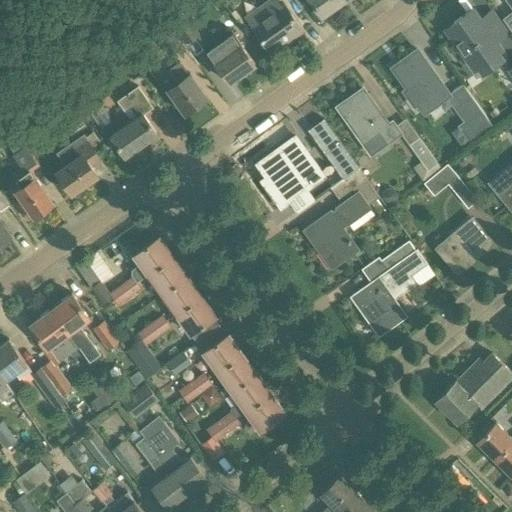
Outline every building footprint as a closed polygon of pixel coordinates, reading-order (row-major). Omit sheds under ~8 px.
[(281,6),(276,0),(268,0),(245,16),(268,48),(288,34),(290,38),(302,30),(284,3),(281,6)] [(310,0),(321,15),(342,0),(310,0)] [(511,10),(502,17),(511,31),(511,0),(508,0),(511,5),(511,10)] [(185,44),(200,34),(178,3),(163,13),(185,44)] [(498,41),(473,6),(441,28),(467,64),(498,41)] [(169,55),(181,46),(167,27),(153,7),(143,14),(147,20),(141,24),(151,39),(154,36),(169,55)] [(255,65),(228,27),(201,46),(228,84),(255,65)] [(57,77),(115,42),(109,32),(51,68),(57,77)] [(414,105),(417,103),(424,112),(449,94),(417,49),(402,60),(408,68),(398,75),(407,88),(404,91),(414,105)] [(188,73),(179,60),(165,70),(174,83),(167,88),(185,113),(207,97),(189,72),(188,73)] [(22,99),(33,92),(25,78),(14,85),(21,98),(22,99)] [(0,99),(5,108),(21,98),(14,85),(0,93),(0,99)] [(462,85),(452,92),(460,104),(455,107),(477,138),(493,126),(462,85)] [(125,155),(156,133),(143,114),(153,107),(138,86),(116,100),(130,121),(110,135),(125,155)] [(343,114),(372,154),(402,133),(392,118),(387,122),(362,88),(347,99),(353,107),(343,114)] [(327,124),(312,135),(342,179),(358,168),(327,124)] [(295,133),(253,163),(263,176),(258,179),(280,209),(289,203),(296,212),(315,199),(308,190),(326,176),(295,133)] [(71,193),(98,174),(91,165),(101,159),(83,134),(56,153),(65,165),(55,171),(71,193)] [(422,181),(440,167),(419,137),(409,144),(421,160),(412,167),(422,181)] [(33,217),(53,203),(30,169),(38,163),(26,146),(13,156),(25,173),(16,179),(20,185),(14,189),(20,199),(16,202),(28,219),(33,216),(33,217)] [(511,160),(511,161),(511,181),(497,194),(511,212),(511,160)] [(447,163),(437,171),(441,175),(447,183),(457,175),(447,163)] [(360,169),(331,188),(338,198),(352,188),(355,193),(336,207),(337,208),(331,213),(330,211),(315,222),(321,230),(311,237),(331,266),(356,248),(341,227),(347,222),(348,223),(370,208),(367,205),(379,196),(360,169)] [(468,207),(477,199),(457,175),(447,183),(468,207)] [(457,271),(484,249),(491,242),(472,218),(437,247),(457,271)] [(0,242),(10,235),(0,220),(0,242)] [(147,274),(174,255),(159,235),(133,254),(139,263),(131,269),(131,274),(132,275),(133,276),(137,281),(138,281),(147,274)] [(415,249),(408,240),(381,259),(389,270),(352,296),(379,333),(404,315),(393,299),(417,282),(412,274),(427,263),(416,248),(415,249)] [(75,263),(90,285),(111,270),(96,248),(75,263)] [(161,294),(187,275),(174,255),(147,274),(161,294)] [(142,287),(138,281),(137,281),(133,276),(132,275),(121,283),(130,296),(142,287)] [(175,313),(201,295),(187,275),(161,294),(175,313)] [(130,296),(121,283),(109,292),(100,280),(90,287),(102,304),(112,296),(118,304),(130,296)] [(50,308),(79,346),(89,361),(100,353),(79,324),(89,317),(72,292),(50,308)] [(201,295),(175,313),(189,334),(216,315),(201,295)] [(58,360),(79,346),(50,308),(29,323),(47,348),(48,347),(58,360)] [(149,323),(158,335),(170,326),(161,314),(149,323)] [(108,348),(119,340),(104,320),(93,328),(108,348)] [(146,344),(158,335),(149,323),(137,332),(142,339),(146,344)] [(216,371),(243,352),(228,332),(202,351),(216,371)] [(0,344),(0,374),(4,380),(14,372),(19,378),(31,370),(8,338),(0,344)] [(146,344),(142,339),(126,350),(136,364),(152,353),(146,344)] [(176,374),(191,363),(182,351),(167,362),(176,374)] [(231,391),(257,372),(243,352),(216,371),(231,391)] [(511,375),(511,372),(491,352),(482,361),(479,357),(457,379),(456,378),(435,399),(456,421),(476,401),(481,407),(511,375)] [(43,369),(62,394),(72,387),(51,359),(41,367),(43,369)] [(41,367),(30,374),(55,408),(66,400),(62,394),(43,369),(41,367)] [(135,385),(144,378),(138,370),(129,377),(135,385)] [(190,381),(199,393),(212,384),(203,372),(190,381)] [(245,410),(271,391),(257,372),(231,391),(245,410)] [(0,374),(0,398),(2,400),(13,392),(4,380),(0,374)] [(114,400),(98,375),(88,382),(97,396),(103,405),(104,407),(114,400)] [(187,401),(199,393),(190,381),(179,389),(187,401)] [(135,417),(159,399),(146,382),(122,400),(135,417)] [(212,384),(200,394),(208,405),(221,396),(212,384)] [(271,391),(245,410),(259,431),(286,411),(271,391)] [(103,405),(97,396),(90,401),(96,410),(103,405)] [(198,413),(190,403),(179,412),(186,422),(198,413)] [(218,420),(227,432),(240,423),(231,411),(218,420)] [(74,428),(80,424),(73,414),(67,418),(74,428)] [(171,471),(186,491),(206,476),(190,455),(182,462),(174,450),(173,450),(174,445),(175,445),(179,441),(159,415),(139,430),(144,436),(171,471)] [(216,441),(227,432),(218,420),(207,429),(212,436),(216,441)] [(0,441),(5,448),(16,440),(2,421),(0,422),(0,441)] [(511,439),(511,437),(495,421),(476,440),(494,458),(511,439)] [(105,469),(115,461),(91,430),(81,437),(105,469)] [(167,506),(186,491),(171,471),(144,436),(136,442),(162,477),(151,486),(167,506)] [(212,436),(200,444),(211,459),(223,450),(216,441),(212,436)] [(511,439),(494,458),(511,475),(511,439)] [(132,476),(143,467),(122,440),(111,448),(132,476)] [(39,461),(28,469),(39,483),(50,474),(39,461)] [(337,510),(357,491),(339,474),(320,493),(330,502),(320,511),(337,511),(338,511),(337,510)] [(66,491),(82,511),(86,511),(92,507),(84,496),(91,491),(82,479),(77,483),(66,491)] [(92,488),(101,499),(111,490),(101,479),(92,488)] [(82,511),(66,491),(56,499),(66,511),(82,511)] [(371,511),(374,509),(357,491),(337,510),(338,511),(339,511),(371,511)] [(39,511),(29,499),(24,492),(12,501),(20,511),(39,511)] [(111,510),(112,511),(142,511),(133,499),(116,511),(112,511),(111,510)]
